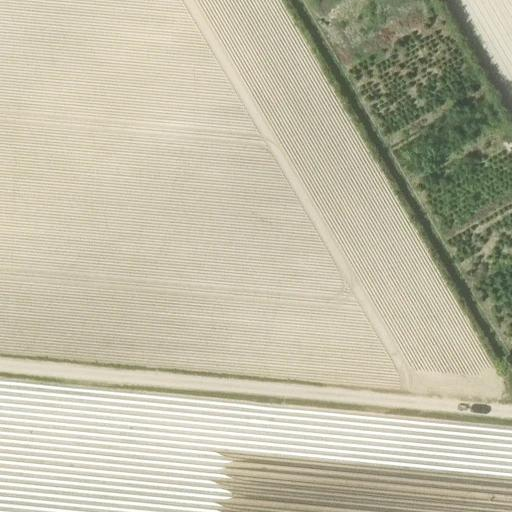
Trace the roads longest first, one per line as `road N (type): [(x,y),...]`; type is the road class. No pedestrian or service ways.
road 1 (track): [(511,413),(0,363)]
road 2 (track): [(511,367),(299,0)]
